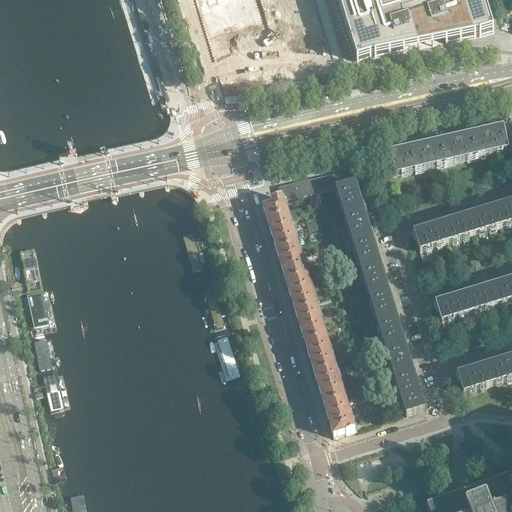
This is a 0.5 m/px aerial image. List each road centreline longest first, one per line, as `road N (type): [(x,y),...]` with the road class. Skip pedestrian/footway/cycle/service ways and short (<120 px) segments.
road 1 (residential): [(322,511),(316,460),(222,157)]
road 2 (residential): [(276,150),(287,162),(505,113),(511,99)]
road 3 (secondary): [(276,150),(511,97)]
road 4 (unknown): [(511,196),(398,227),(419,300)]
road 5 (secondary): [(15,195),(202,153)]
road 6 (secondary): [(381,98),(245,128),(218,142)]
road 7 (unclassified): [(171,0),(218,142)]
road 8 (secondary): [(40,511),(4,373)]
road 9 (secondary): [(511,71),(381,98)]
